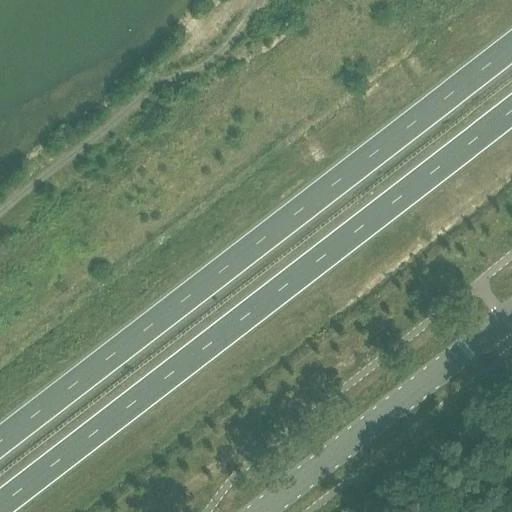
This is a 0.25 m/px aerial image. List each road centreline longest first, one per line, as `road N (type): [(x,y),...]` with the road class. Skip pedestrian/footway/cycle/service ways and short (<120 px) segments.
road 1 (trunk): [(511,49),(0,445)]
road 2 (trunk): [(0,504),(511,112)]
road 3 (track): [(237,0),(110,125),(0,201)]
road 4 (tertiary): [(258,511),(493,323)]
